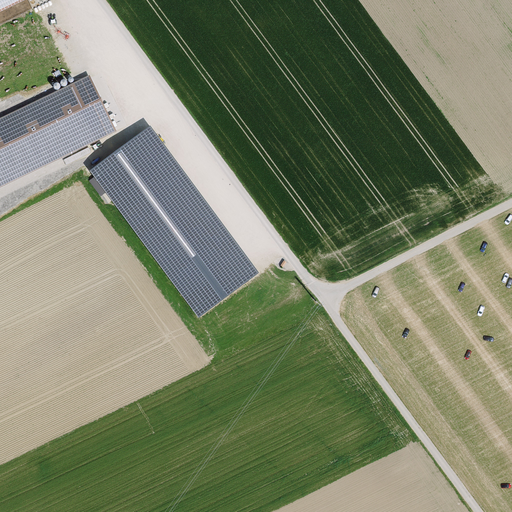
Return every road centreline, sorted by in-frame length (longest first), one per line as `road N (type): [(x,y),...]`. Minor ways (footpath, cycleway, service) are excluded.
road 1 (track): [(479,511),(107,0)]
road 2 (unclassified): [(324,299),(511,204)]
